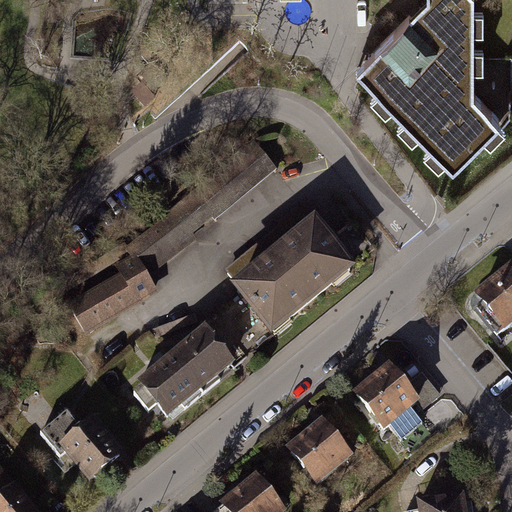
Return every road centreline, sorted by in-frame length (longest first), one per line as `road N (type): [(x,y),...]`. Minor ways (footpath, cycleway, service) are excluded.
road 1 (residential): [(0,274),(136,152),(183,123),(249,101),(285,106),(315,122),(428,260)]
road 2 (residential): [(385,296),(133,511)]
road 3 (residential): [(385,296),(507,440)]
